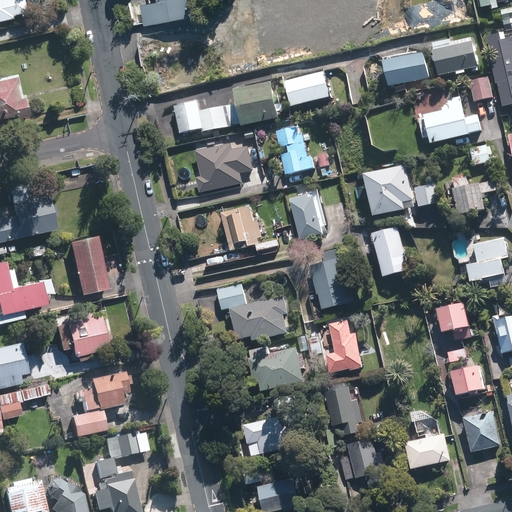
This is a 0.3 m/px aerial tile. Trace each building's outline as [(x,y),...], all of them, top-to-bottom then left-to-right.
[(0,0),(0,20),(15,17),(14,14),(29,11),(26,0),(0,0)] [(189,0),(156,0),(140,3),(144,23),(192,13),(189,0)] [(502,19),(511,17),(511,6),(500,9),(502,19)] [(511,17),(502,19),(504,30),(511,28),(511,17)] [(250,42),(276,36),(272,21),(219,33),(223,48),(218,50),(222,68),(227,67),(229,72),(256,66),(250,42)] [(511,35),(499,39),(498,32),(485,35),(501,105),(511,103),(511,35)] [(449,45),(448,39),(433,43),(434,48),(433,48),(438,74),(478,66),(472,40),(449,45)] [(389,85),(431,76),(425,51),(384,59),(389,85)] [(291,104),(330,96),(324,71),(286,79),(291,104)] [(468,80),(473,101),(492,96),(487,75),(468,80)] [(21,97),(18,85),(20,84),(18,76),(0,80),(0,119),(18,115),(19,118),(31,115),(27,96),(21,97)] [(236,103),(241,122),(241,124),(278,116),(275,103),(280,102),(278,91),(273,92),(270,80),(233,88),(236,103)] [(464,116),(459,95),(446,99),(448,108),(422,114),(428,142),(467,133),(467,132),(480,129),(476,114),(464,116)] [(204,126),(200,111),(198,99),(174,104),(180,131),(202,127),(204,126)] [(202,127),(202,131),(241,122),(236,103),(200,111),(204,126),(202,127)] [(298,126),(277,130),(280,146),(287,144),(289,152),(282,154),(286,173),(314,168),(312,156),(308,156),(303,133),(299,134),(298,126)] [(196,178),(199,192),(241,182),(239,172),(252,169),(246,147),(231,150),(230,144),(196,152),(201,176),(196,178)] [(471,164),(489,160),(486,144),(467,148),(471,164)] [(317,155),(319,166),(328,164),(326,153),(317,155)] [(372,216),(404,209),(402,201),(415,198),(407,164),(363,173),(372,216)] [(469,184),(466,173),(453,176),(455,187),(452,187),(457,213),(484,208),(481,192),(498,189),(495,178),(469,184)] [(417,187),(421,205),(441,201),(437,183),(417,187)] [(300,237),(323,232),(314,191),(291,196),(300,237)] [(0,242),(56,229),(48,194),(14,202),(17,215),(0,218),(0,242)] [(254,220),(250,204),(222,210),(232,249),(256,243),(258,250),(281,244),(279,237),(260,242),(258,237),(263,235),(259,219),(254,220)] [(372,232),(383,274),(410,267),(399,225),(372,232)] [(80,292),(108,286),(97,234),(69,240),(80,292)] [(502,237),(471,244),(475,262),(463,265),(467,281),(486,276),(488,287),(505,283),(499,258),(507,256),(502,237)] [(323,306),(348,300),(338,258),(344,256),(341,245),(323,249),(325,259),(311,262),(318,292),(319,291),(323,306)] [(0,321),(29,315),(26,306),(43,302),(38,279),(9,286),(3,259),(0,259),(0,321)] [(283,295),(247,303),(242,283),(218,288),(223,309),(228,308),(235,338),(250,335),(251,339),(286,332),(282,313),(287,312),(283,295)] [(474,334),(466,300),(437,307),(443,330),(454,328),(456,338),(474,334)] [(108,346),(99,312),(55,323),(61,348),(71,346),(74,355),(78,354),(79,359),(90,357),(88,351),(108,346)] [(511,348),(511,315),(501,317),(500,313),(494,315),(495,319),(502,351),(511,348)] [(328,323),(334,351),(325,353),(328,371),(348,367),(349,369),(360,367),(354,332),(349,333),(346,320),(328,323)] [(322,352),(318,334),(307,337),(310,354),(322,352)] [(0,386),(22,382),(20,373),(27,371),(20,340),(0,344),(0,386)] [(268,353),(267,344),(248,348),(250,357),(247,357),(251,379),(257,378),(259,390),(302,380),(295,347),(268,353)] [(463,347),(448,351),(451,361),(466,357),(463,347)] [(477,392),(476,388),(485,386),(479,362),(451,368),(456,392),(470,389),(471,393),(477,392)] [(123,377),(122,373),(89,380),(91,388),(76,391),(77,398),(81,397),(84,413),(70,416),(74,436),(105,430),(101,408),(121,404),(119,394),(126,392),(125,384),(131,383),(129,375),(123,377)] [(0,411),(2,417),(21,413),(18,400),(50,392),(47,382),(0,393),(0,411)] [(350,400),(347,386),(324,392),(331,424),(340,422),(343,433),(357,430),(355,422),(362,420),(357,398),(350,400)] [(291,393),(276,396),(280,413),(294,409),(291,393)] [(493,409),(463,416),(471,450),(501,444),(493,409)] [(290,412),(242,423),(246,442),(257,440),(259,452),(297,443),(290,412)] [(384,419),(372,422),(373,431),(386,428),(384,419)] [(446,431),(406,440),(412,466),(452,458),(446,431)] [(116,473),(113,458),(139,452),(135,432),(106,438),(110,458),(96,461),(99,477),(110,475),(111,477),(102,479),(103,482),(97,483),(98,490),(92,491),(97,510),(108,508),(109,511),(138,511),(130,470),(116,473)] [(355,478),(379,472),(371,437),(347,443),(349,455),(340,457),(345,477),(354,475),(355,478)] [(267,466),(251,470),(251,483),(268,480),(267,466)] [(257,484),(263,511),(304,503),(300,484),(294,486),(292,477),(257,484)] [(47,511),(40,479),(31,481),(31,478),(11,482),(12,486),(6,487),(7,493),(5,493),(9,511),(47,511)] [(87,511),(83,493),(65,482),(59,478),(49,480),(46,487),(48,495),(55,499),(49,508),(54,511),(87,511)]
